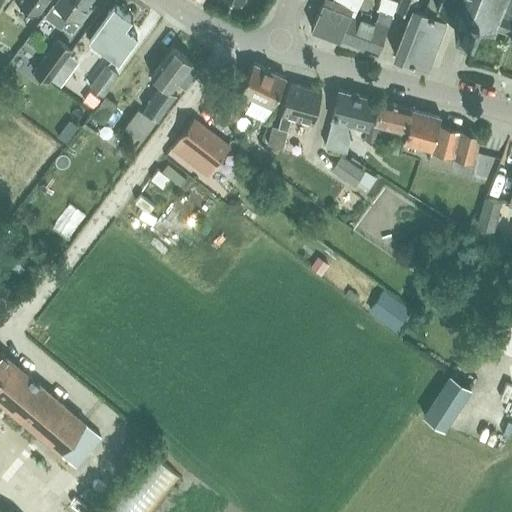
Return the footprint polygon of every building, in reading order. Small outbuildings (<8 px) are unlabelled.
[(18,0),(37,14),(46,0),(18,0)] [(88,0),(54,0),(44,15),(60,27),(61,25),(71,32),(79,22),(91,6),(87,3),(88,0)] [(353,7),(336,0),(322,0),(311,27),(340,38),(351,11),(353,7)] [(336,0),(353,7),(351,11),(354,12),(356,7),(359,0),(336,0)] [(370,0),(359,0),(356,7),(367,11),(370,0)] [(413,6),(409,15),(394,54),(426,67),(445,19),(436,15),(440,5),(435,3),(436,1),(437,1),(437,0),(427,0),(424,11),(414,7),(413,6)] [(400,0),(397,9),(409,15),(413,6),(414,7),(417,0),(400,0)] [(435,3),(440,5),(455,11),(452,18),(470,26),(473,18),(493,26),(500,10),(507,0),(437,0),(437,1),(436,1),(435,3)] [(511,0),(507,0),(500,10),(493,26),(511,32),(511,0)] [(114,3),(89,37),(118,60),(137,34),(125,25),(132,16),(114,3)] [(351,11),(340,38),(378,52),(385,33),(387,26),(392,15),(380,10),(376,21),(354,12),(351,11)] [(33,71),(46,81),(50,76),(57,67),(71,49),(58,39),(33,71)] [(162,83),(143,108),(158,118),(177,93),(171,89),(192,60),(172,45),(150,74),(162,83)] [(286,77),(253,62),(240,91),(272,107),(286,77)] [(89,84),(102,95),(119,74),(106,64),(89,84)] [(59,83),(66,74),(57,67),(50,76),(59,83)] [(290,82),(285,101),(278,127),(271,125),(267,143),(282,148),(291,117),(312,123),(322,90),(290,82)] [(369,126),(369,124),(376,98),(339,89),(324,144),(346,149),(349,136),(346,129),(348,122),(367,127),(368,128),(369,126)] [(94,108),(101,98),(90,90),(83,100),(94,108)] [(235,120),(245,100),(230,93),(220,113),(235,120)] [(105,121),(117,104),(105,94),(92,112),(105,121)] [(402,130),(407,106),(381,99),(374,123),(402,130)] [(441,115),(407,106),(402,130),(405,131),(403,140),(431,148),(428,160),(446,165),(448,155),(473,162),(480,134),(438,123),(441,115)] [(142,141),(156,123),(138,109),(124,128),(142,141)] [(172,146),(193,162),(208,173),(214,166),(230,145),(194,117),(172,146)] [(378,128),(369,126),(368,128),(367,127),(365,139),(375,141),(378,128)] [(354,181),(363,168),(340,154),(332,167),(354,181)] [(151,177),(162,186),(170,177),(159,168),(151,177)] [(494,229),(502,199),(485,195),(477,224),(494,229)] [(311,265),(321,273),(329,264),(319,256),(311,265)] [(10,263),(16,269),(22,264),(16,257),(10,263)] [(52,263),(41,264),(41,273),(49,273),(52,270),(52,263)] [(379,295),(386,300),(376,314),(395,328),(409,308),(384,289),(379,295)] [(101,435),(0,350),(0,401),(75,465),(101,435)] [(444,384),(464,398),(470,388),(450,374),(444,384)] [(457,408),(464,398),(444,384),(437,394),(457,408)] [(430,404),(451,418),(457,408),(437,394),(430,404)] [(444,428),(451,418),(430,404),(424,414),(444,428)] [(116,462),(123,469),(145,442),(137,436),(116,462)] [(151,511),(182,475),(150,451),(99,511),(151,511)]
